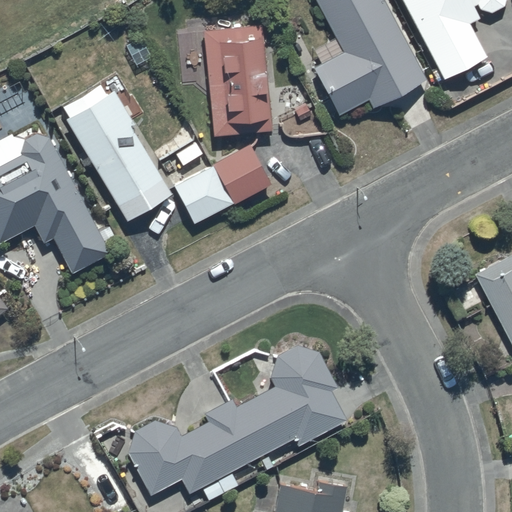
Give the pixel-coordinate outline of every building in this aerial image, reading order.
[(379,0),(314,0),(345,55),(315,71),(340,117),(367,102),(372,111),(424,82),(379,0)] [(400,0),(443,82),(485,60),(468,28),(478,24),(471,10),(476,7),(478,12),(489,16),(502,10),(505,0),(400,0)] [(203,36),(213,140),(271,136),(260,30),(203,36)] [(65,124),(126,225),(170,198),(127,122),(143,113),(132,94),(129,95),(116,73),(59,105),(69,122),(65,124)] [(0,246),(33,229),(42,247),(53,241),(71,277),(109,257),(52,147),(36,139),(25,143),(10,140),(0,144),(0,246)] [(173,189),(193,226),(268,187),(248,149),(173,189)] [(511,246),(473,266),(511,341),(511,246)] [(133,423),(127,443),(150,487),(180,471),(188,486),(293,430),(296,437),(345,411),(330,382),(336,379),(316,344),(295,337),(275,349),(269,369),(273,377),(234,398),(230,392),(202,406),(206,413),(179,427),(174,419),(152,412),(133,423)] [(338,511),(344,477),(316,472),(315,476),(280,470),(272,511),(338,511)]
